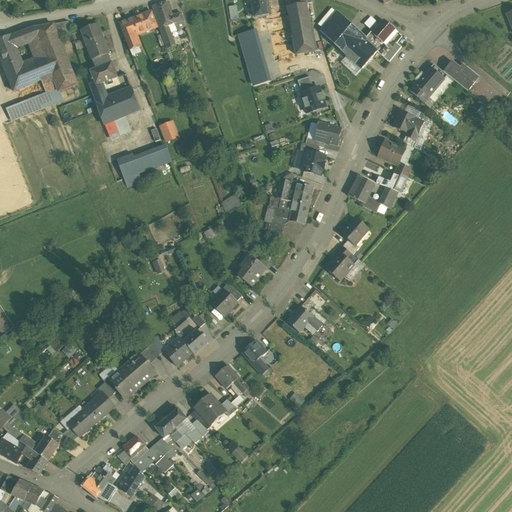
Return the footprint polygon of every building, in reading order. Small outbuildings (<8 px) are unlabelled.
[(265,0),(251,0),(255,18),(269,15),(266,1),(265,0)] [(167,2),(152,7),(160,29),(166,26),(174,24),(172,17),(167,2)] [(306,4),(287,8),(288,15),(292,38),(294,47),(296,56),(313,53),(306,4)] [(237,7),(229,9),(231,20),(239,19),(237,7)] [(354,29),(337,12),(321,31),(343,53),(359,35),(353,30),(354,29)] [(146,14),(134,19),(139,35),(158,28),(152,13),(146,16),(146,14)] [(185,26),(181,14),(172,17),(174,24),(176,30),(185,26)] [(288,15),(269,19),(273,42),(292,38),(288,15)] [(134,19),(126,22),(127,23),(120,26),(129,51),(139,48),(135,36),(139,35),(134,19)] [(371,19),(364,27),(371,33),(372,34),(378,26),(371,19)] [(372,34),(372,35),(374,36),(383,44),(395,30),(384,21),(372,34)] [(69,22),(61,24),(65,34),(64,35),(66,38),(72,35),(69,22)] [(61,24),(54,25),(58,37),(64,35),(65,34),(61,24)] [(54,25),(33,29),(45,58),(64,51),(58,37),(54,25)] [(98,25),(81,31),(84,40),(75,43),(77,51),(87,47),(87,45),(103,39),(98,25)] [(166,26),(160,29),(167,49),(174,47),(166,26)] [(45,58),(33,29),(25,32),(29,42),(28,42),(36,62),(45,58)] [(25,32),(18,35),(22,45),(28,42),(29,42),(25,32)] [(256,32),(240,37),(254,86),(270,81),(256,32)] [(372,34),(371,33),(365,40),(377,52),(380,49),(371,40),(374,36),(372,35),(372,34)] [(18,35),(0,41),(0,56),(6,73),(22,67),(14,48),(22,45),(18,35)] [(359,35),(343,53),(348,57),(361,70),(377,52),(365,40),(359,35)] [(103,39),(87,45),(87,47),(93,61),(109,55),(103,39)] [(391,50),(384,59),(389,63),(401,48),(396,43),(393,48),(391,50)] [(294,47),(274,51),(276,59),(296,56),(294,47)] [(45,58),(36,62),(22,67),(6,73),(14,93),(41,82),(46,93),(46,94),(57,90),(59,93),(78,85),(64,51),(45,58)] [(109,55),(93,61),(96,70),(112,63),(109,55)] [(355,76),(361,70),(348,57),(342,63),(355,76)] [(96,70),(90,72),(95,84),(96,87),(100,85),(118,78),(112,63),(96,70)] [(463,65),(459,70),(451,64),(444,73),(468,92),(479,78),(463,65)] [(434,65),(426,74),(436,82),(443,73),(434,65)] [(425,76),(421,73),(415,80),(418,83),(425,89),(431,82),(432,81),(425,76)] [(443,73),(436,82),(426,74),(425,76),(432,81),(431,82),(437,88),(447,76),(443,73)] [(303,94),(314,90),(310,77),(298,81),(303,94)] [(431,82),(425,89),(418,83),(410,92),(424,104),(429,98),(431,100),(437,93),(435,91),(437,88),(431,82)] [(132,90),(106,100),(100,85),(96,87),(95,84),(90,85),(104,125),(140,111),(132,90)] [(301,94),(308,114),(326,108),(319,88),(314,90),(303,94),(301,94)] [(46,93),(6,109),(10,121),(62,100),(59,93),(57,90),(46,94),(46,93)] [(415,118),(400,112),(393,128),(408,134),(408,135),(408,134),(415,119),(415,118)] [(429,120),(420,112),(415,118),(415,119),(424,123),(424,124),(425,125),(429,120)] [(415,119),(408,134),(417,138),(424,124),(424,123),(415,119)] [(172,123),(161,128),(167,142),(178,138),(172,123)] [(341,129),(319,124),(318,125),(318,124),(318,125),(315,140),(337,146),(341,129)] [(157,129),(151,131),(156,142),(161,140),(157,129)] [(408,134),(403,143),(414,149),(417,143),(416,142),(417,138),(408,134),(408,135),(408,134)] [(315,140),(307,139),(306,144),(319,148),(323,149),(325,143),(315,140)] [(384,142),(378,156),(398,165),(405,151),(384,142)] [(306,144),(302,143),(300,151),(307,153),(307,152),(318,155),(319,148),(306,144)] [(166,148),(119,166),(124,179),(132,176),(172,161),(166,148)] [(318,155),(307,152),(307,153),(302,172),(321,176),(322,170),(323,170),(325,163),(324,163),(325,157),(318,155)] [(411,171),(400,165),(396,173),(407,179),(411,171)] [(396,173),(395,173),(388,188),(397,192),(400,194),(404,186),(407,179),(396,173)] [(291,174),(281,180),(290,182),(291,183),(293,175),(291,174)] [(132,176),(124,179),(127,188),(135,185),(132,176)] [(358,178),(349,196),(363,204),(373,184),(358,178)] [(290,182),(281,180),(279,188),(288,190),(290,182)] [(291,183),(290,182),(288,190),(287,194),(291,195),(295,196),(298,184),(291,183)] [(313,188),(298,184),(295,196),(293,203),(309,207),(313,188)] [(288,190),(279,188),(277,199),(290,202),(291,195),(287,194),(288,190)] [(388,188),(380,204),(392,211),(398,199),(399,197),(396,196),(397,192),(388,188)] [(235,194),(219,202),(225,214),(241,206),(235,194)] [(277,199),(271,198),(268,207),(275,209),(273,216),(275,217),(285,219),(289,220),(293,203),(290,202),(277,199)] [(309,207),(293,203),(289,220),(289,221),(305,225),(309,207)] [(379,208),(369,203),(366,208),(376,213),(379,208)] [(275,209),(268,207),(266,217),(272,219),(273,216),(275,209)] [(285,219),(275,217),(273,216),(272,219),(273,220),(272,223),(284,225),(285,219)] [(356,220),(346,230),(345,230),(342,234),(349,240),(355,246),(356,245),(360,241),(358,239),(367,229),(356,220)] [(284,225),(272,223),(268,238),(280,241),(284,225)] [(355,246),(349,240),(343,247),(353,256),(359,249),(356,245),(355,246)] [(353,256),(343,247),(338,252),(340,254),(340,253),(341,253),(354,265),(358,261),(353,256)] [(354,265),(340,253),(326,270),(340,282),(354,265)] [(267,271),(272,264),(262,257),(258,263),(266,269),(266,270),(267,271)] [(156,274),(164,270),(158,258),(150,261),(156,274)] [(258,263),(252,258),(238,277),(252,288),(266,270),(266,269),(258,263)] [(242,297),(232,287),(226,293),(236,303),(242,297)] [(226,293),(224,290),(211,304),(224,317),(237,303),(236,303),(226,293)] [(188,306),(180,313),(184,318),(185,318),(192,312),(188,306)] [(301,307),(287,323),(299,333),(304,327),(312,318),(313,317),(301,307)] [(205,324),(197,316),(193,319),(200,328),(205,324)] [(184,318),(174,328),(177,335),(190,323),(185,318),(184,318)] [(322,326),(312,318),(304,327),(314,336),(322,326)] [(197,330),(183,342),(193,354),(194,355),(208,343),(197,330)] [(193,354),(179,338),(163,352),(177,368),(193,354)] [(266,353),(256,341),(242,353),(253,365),(259,360),(266,353)] [(159,357),(153,343),(139,355),(148,366),(159,357)] [(48,359),(55,352),(48,345),(41,352),(48,359)] [(61,350),(67,358),(74,352),(68,345),(61,350)] [(139,355),(119,373),(135,391),(155,374),(148,366),(139,355)] [(268,371),(259,360),(253,365),(262,376),(268,371)] [(239,379),(228,366),(215,377),(226,389),(234,383),(239,379)] [(135,391),(119,373),(110,380),(110,381),(117,389),(117,390),(118,391),(125,400),(135,391)] [(117,389),(110,381),(110,380),(108,377),(103,381),(105,384),(113,395),(118,391),(117,390),(117,389)] [(248,389),(239,379),(234,383),(243,394),(248,389)] [(113,395),(105,384),(98,390),(102,394),(108,400),(113,395)] [(248,389),(243,394),(246,397),(251,392),(248,389)] [(297,407),(303,401),(294,392),(288,399),(297,407)] [(102,394),(83,411),(95,425),(115,408),(108,400),(102,394)] [(210,395),(195,408),(196,410),(209,424),(210,424),(224,412),(224,411),(220,406),(210,395)] [(240,396),(235,400),(231,404),(234,406),(235,407),(243,400),(240,396)] [(231,404),(227,401),(220,406),(224,411),(224,412),(229,418),(238,410),(235,407),(234,406),(231,404)] [(14,406),(6,414),(12,419),(20,411),(14,406)] [(187,420),(178,409),(167,419),(183,437),(185,435),(189,432),(181,424),(187,420)] [(209,424),(196,410),(191,415),(197,421),(205,429),(207,430),(212,426),(210,424),(209,424)] [(12,419),(3,428),(8,433),(13,429),(25,417),(20,411),(12,419)] [(95,425),(83,411),(68,424),(67,424),(71,428),(79,438),(80,439),(95,425)] [(5,412),(0,417),(0,427),(2,429),(3,428),(12,419),(6,414),(5,412)] [(183,437),(167,419),(155,428),(164,439),(169,434),(176,443),(183,437)] [(205,429),(197,421),(192,426),(199,434),(205,429)] [(79,438),(71,428),(63,435),(64,436),(74,442),(79,438)] [(36,445),(23,437),(13,429),(8,433),(8,434),(20,442),(19,442),(23,444),(26,447),(35,453),(42,444),(38,441),(36,445)] [(63,435),(54,429),(48,438),(58,445),(64,436),(63,435)] [(205,429),(199,434),(202,438),(209,432),(207,430),(205,429)] [(20,442),(8,434),(2,441),(23,453),(24,451),(20,448),(23,444),(19,442),(20,442)] [(199,440),(194,434),(189,439),(191,440),(195,444),(199,440)] [(189,439),(185,435),(183,437),(176,443),(181,448),(191,440),(189,439)] [(42,444),(35,453),(37,455),(37,454),(48,462),(59,445),(58,445),(48,438),(46,437),(42,444)] [(136,437),(123,448),(132,459),(145,447),(136,437)] [(162,439),(154,446),(161,454),(164,456),(171,449),(162,439)] [(2,441),(0,443),(0,454),(17,464),(23,453),(2,441)] [(161,454),(154,446),(149,451),(156,459),(161,454)] [(236,446),(230,454),(240,463),(247,455),(236,446)] [(171,449),(164,456),(164,457),(169,462),(176,454),(171,449)] [(156,459),(149,451),(143,456),(151,464),(156,459)] [(48,462),(37,454),(37,455),(27,469),(27,470),(39,475),(48,462)] [(164,457),(157,464),(165,473),(169,469),(169,470),(173,466),(169,462),(164,457)] [(208,462),(203,468),(211,474),(216,468),(208,462)] [(116,473),(107,465),(103,470),(104,472),(112,478),(116,473)] [(103,470),(99,467),(95,472),(100,477),(104,472),(103,470)] [(136,468),(128,476),(125,474),(116,488),(132,498),(136,491),(145,477),(136,468)] [(208,490),(206,488),(204,490),(200,486),(199,487),(189,475),(186,478),(205,497),(216,487),(200,471),(198,474),(211,487),(208,490)] [(100,477),(95,483),(90,479),(84,487),(97,497),(108,483),(112,478),(104,472),(100,477)] [(14,480),(8,477),(0,490),(0,502),(1,504),(7,493),(11,496),(19,483),(14,481),(14,480)] [(33,487),(20,481),(19,483),(11,496),(15,498),(24,502),(33,487)] [(108,483),(97,497),(105,501),(114,487),(112,485),(108,483)] [(44,492),(33,487),(24,502),(25,502),(31,505),(36,507),(42,495),(44,492)] [(49,511),(58,499),(44,492),(42,495),(48,498),(41,510),(43,511),(49,511)] [(199,493),(194,498),(197,502),(203,497),(199,493)] [(164,505),(154,496),(150,501),(160,509),(164,505)] [(24,502),(15,498),(8,509),(12,511),(18,511),(21,508),(25,502),(24,502)] [(158,511),(160,509),(150,501),(145,507),(151,511),(158,511)] [(1,504),(0,502),(0,511),(12,511),(8,509),(1,504)] [(31,505),(25,502),(21,508),(28,511),(31,505)]
